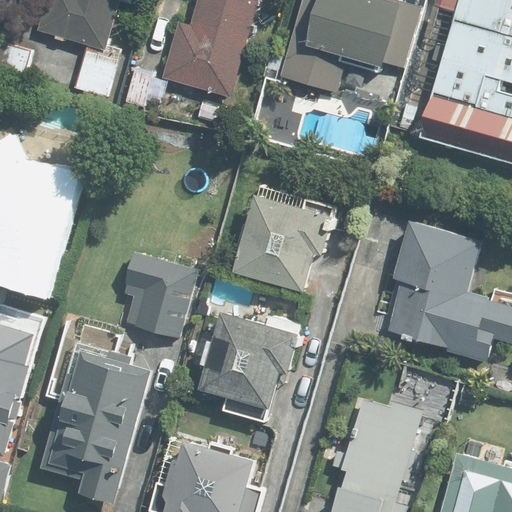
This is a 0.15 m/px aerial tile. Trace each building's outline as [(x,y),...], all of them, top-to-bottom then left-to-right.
[(114,43),(126,0),(50,0),(43,28),(92,42),(79,87),(112,96),(125,47),(114,43)] [(201,0),(195,24),(181,20),(166,75),(238,95),(264,0),(201,0)] [(350,64),(389,74),(391,64),(412,69),(429,5),(407,0),(308,0),(289,73),(344,87),(350,64)] [(511,0),(438,0),(437,4),(461,11),(427,134),(511,157),(511,0)] [(159,70),(140,65),(131,103),(151,108),(159,70)] [(54,287),(77,173),(32,164),(31,167),(18,143),(0,152),(0,202),(17,235),(9,278),(54,287)] [(338,206),(261,188),(237,274),(317,293),(338,206)] [(490,241),(419,218),(398,281),(410,285),(395,329),(496,363),(504,339),(511,341),(511,298),(475,286),(490,241)] [(204,266),(142,251),(126,294),(139,296),(132,321),(185,335),(204,266)] [(15,451),(32,397),(28,396),(50,329),(22,321),(26,311),(17,308),(18,303),(0,296),(0,509),(3,510),(22,453),(15,451)] [(275,323),(232,310),(206,389),(231,396),(227,407),(268,419),(269,414),(280,417),(308,321),(278,312),(275,323)] [(163,367),(86,345),(47,467),(87,478),(83,494),(122,506),(163,367)] [(428,409),(371,395),(339,511),(416,511),(420,501),(406,498),(428,409)] [(213,444),(181,438),(156,510),(161,511),(261,511),(267,488),(255,486),(262,458),(241,453),(243,446),(214,439),(213,444)] [(511,511),(511,457),(470,444),(448,511),(511,511)]
